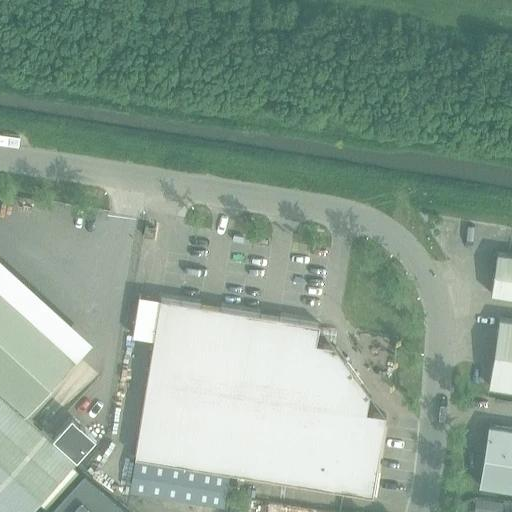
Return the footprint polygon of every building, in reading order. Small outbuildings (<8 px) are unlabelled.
[(144,237),(154,238),(155,229),(146,227),(144,237)] [(511,255),(497,253),(491,293),(511,296),(511,255)] [(0,511),(29,511),(39,502),(46,509),(78,474),(70,467),(76,461),(76,460),(96,438),(72,416),(52,439),(25,415),(25,414),(76,358),(0,289),(0,511)] [(373,495),(386,415),(366,412),(370,393),(336,346),(316,343),(319,323),(160,298),(135,457),(373,495)] [(511,319),(499,318),(489,386),(511,389),(511,319)] [(511,428),(490,425),(482,472),(480,486),(511,490),(511,428)] [(128,511),(83,474),(49,511),(128,511)] [(232,498),(231,507),(246,508),(247,500),(232,498)] [(477,499),(474,511),(484,511),(486,500),(477,499)]
